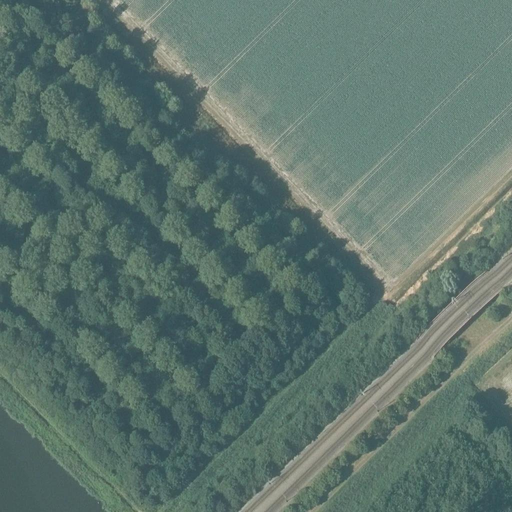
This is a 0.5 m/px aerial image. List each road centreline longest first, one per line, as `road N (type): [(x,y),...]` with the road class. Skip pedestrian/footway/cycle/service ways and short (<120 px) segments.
road 1 (track): [(379,299),(162,511)]
road 2 (track): [(511,321),(313,511)]
road 3 (track): [(0,373),(135,511)]
